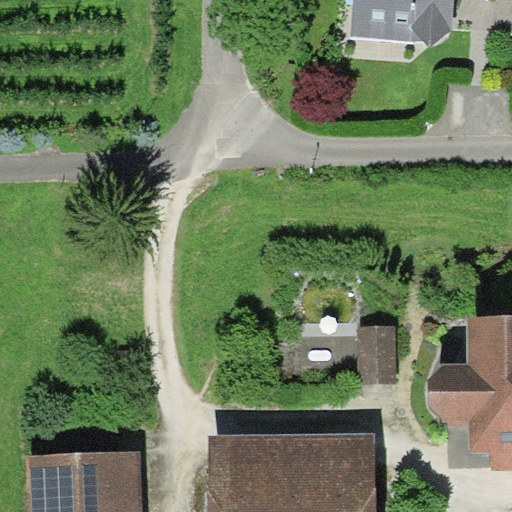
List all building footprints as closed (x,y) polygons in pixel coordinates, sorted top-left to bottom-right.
[(511,0),(352,0),(349,39),(430,46),(452,29),(454,0),(511,0)] [(511,316),(468,317),(469,364),(443,365),(429,380),(431,408),(443,416),(443,422),(447,422),(448,427),(471,426),(472,451),(492,451),(491,471),(511,470),(511,316)] [(396,326),(359,326),(360,383),(397,383),(396,326)] [(57,423),(58,453),(119,451),(118,421),(57,423)] [(375,511),(375,433),(208,436),(209,511),(375,511)] [(30,511),(144,511),(142,450),(119,451),(58,453),(28,454),(30,511)]
